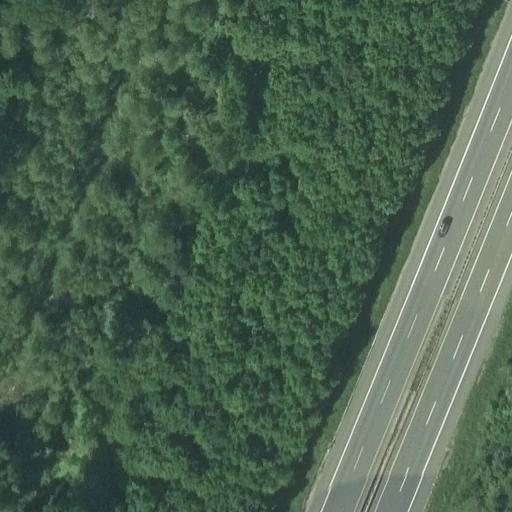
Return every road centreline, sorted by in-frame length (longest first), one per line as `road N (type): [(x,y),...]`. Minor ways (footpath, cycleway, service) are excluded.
road 1 (motorway): [(511,72),(329,511)]
road 2 (motorway): [(406,511),(511,253)]
